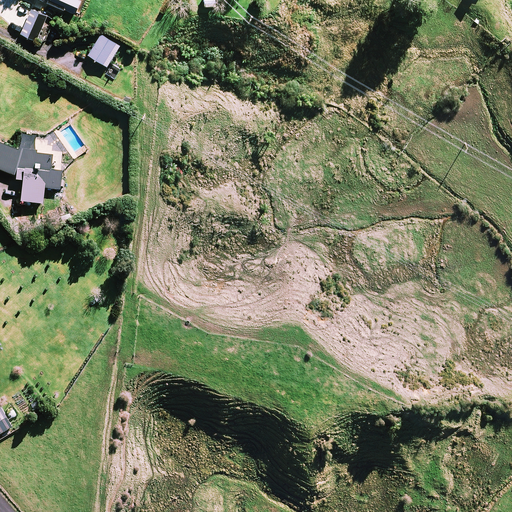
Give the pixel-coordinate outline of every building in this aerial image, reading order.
[(41,0),(76,16),(82,1),(79,0),(41,0)] [(37,41),(48,17),(42,14),(32,10),(22,35),(37,41)] [(121,46),(102,35),(89,56),(108,67),(121,46)] [(120,69),(114,65),(107,74),(114,79),(120,69)] [(0,171),(16,178),(16,181),(23,182),(20,202),(43,205),(45,189),(60,191),(60,187),(63,188),(64,181),(61,181),(62,173),(50,171),(52,156),(37,154),(37,152),(20,150),(0,142),(0,171)] [(72,219),(70,213),(57,218),(60,224),(72,219)] [(0,434),(12,428),(0,407),(0,434)]
